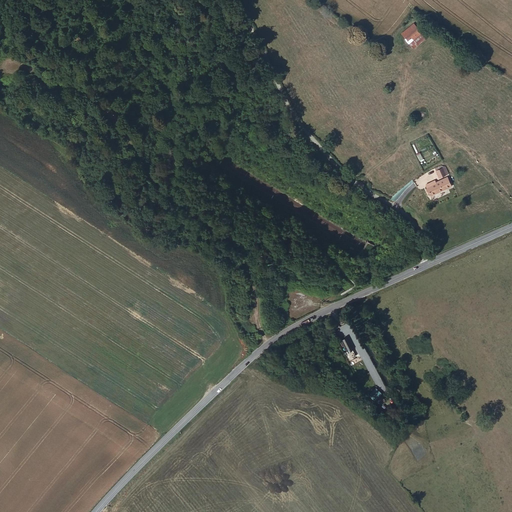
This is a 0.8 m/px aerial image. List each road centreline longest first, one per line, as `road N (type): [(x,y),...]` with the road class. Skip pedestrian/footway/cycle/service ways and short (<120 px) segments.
road 1 (tertiary): [(101,511),(241,366),(307,320),(428,263)]
road 2 (unclassified): [(239,0),(281,86),(338,165),(405,212),(428,263)]
